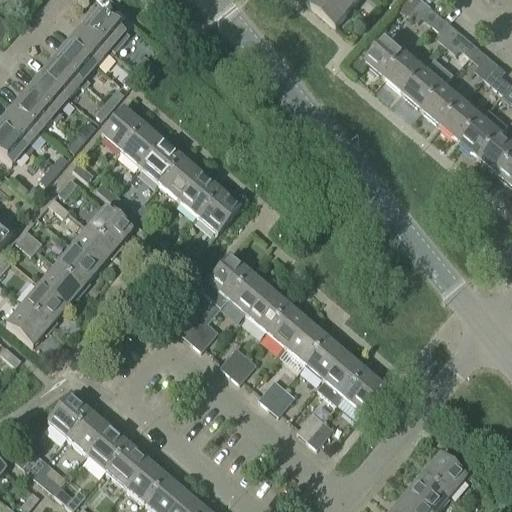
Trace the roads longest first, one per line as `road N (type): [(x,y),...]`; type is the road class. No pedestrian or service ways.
road 1 (residential): [(343,505),(162,348),(123,399),(256,511)]
road 2 (residential): [(491,333),(210,0)]
road 3 (residential): [(343,505),(491,333)]
